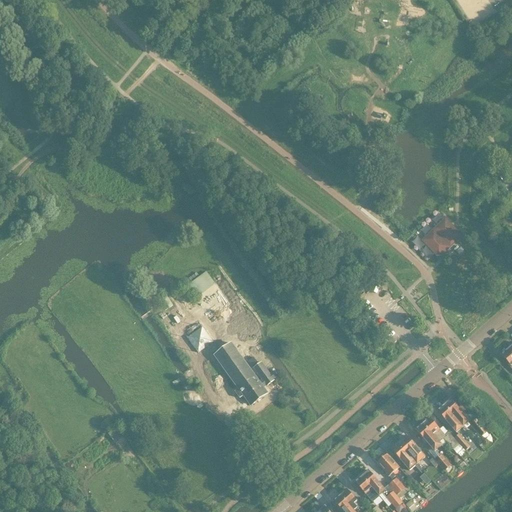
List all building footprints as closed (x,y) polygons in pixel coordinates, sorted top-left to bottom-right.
[(436,256),(441,256),(442,256),(462,237),(445,219),(425,238),(425,244),(436,256)] [(195,298),(214,284),(206,272),(187,287),(180,292),(185,300),(192,294),(195,298)] [(202,308),(206,313),(225,299),(222,294),(202,308)] [(173,306),(166,296),(160,300),(159,302),(165,310),(167,310),(173,306)] [(240,334),(235,338),(238,343),(243,339),(240,334)] [(277,377),(274,372),(270,375),(261,363),(254,369),(262,380),(259,383),(231,344),(215,356),(239,389),(235,392),(240,399),(244,396),(251,406),(267,394),(263,388),(266,386),(274,381),(274,380),(278,377),(277,377)] [(504,353),(501,355),(511,368),(511,354),(508,350),(507,350),(506,350),(504,352),(504,353)] [(444,405),(443,405),(457,422),(458,421),(463,428),(468,433),(471,429),(467,424),(469,422),(460,412),(461,412),(450,399),(448,402),(446,402),(444,403),(444,405)] [(456,433),(463,428),(458,421),(457,422),(443,405),(443,406),(442,406),(440,407),(439,409),(437,411),(456,433)] [(423,424),(422,424),(436,440),(441,447),(443,448),(447,444),(453,451),(459,445),(449,433),(445,437),(429,418),(426,420),(425,420),(423,422),(423,424)] [(473,428),(480,436),(485,431),(475,420),(470,424),(473,427),(473,428)] [(436,440),(422,424),(422,425),(420,424),(418,426),(418,428),(415,430),(426,442),(435,452),(441,447),(436,440)] [(470,447),(459,435),(455,439),(465,451),(470,447)] [(407,437),(399,443),(413,460),(417,465),(425,458),(418,450),(407,437)] [(413,460),(399,443),(391,450),(393,452),(401,462),(406,467),(409,471),(417,465),(413,460)] [(401,462),(393,452),(388,456),(397,467),(400,465),(399,464),(401,462)] [(397,467),(388,456),(387,455),(386,456),(384,456),(381,458),(381,460),(378,464),(392,480),(396,477),(393,474),(399,469),(397,467)] [(442,459),(439,456),(435,460),(437,463),(438,464),(444,472),(451,466),(444,458),(442,459)] [(429,462),(435,468),(438,465),(433,459),(429,462)] [(362,476),(361,477),(379,497),(383,494),(386,491),(384,489),(368,471),(366,473),(364,473),(362,475),(362,476)] [(372,503),(379,497),(361,477),(359,477),(357,479),(357,480),(355,483),(372,503)] [(397,480),(389,487),(398,497),(406,491),(397,480)] [(402,503),(388,486),(384,489),(386,491),(383,494),(396,509),(402,503)] [(341,495),(340,495),(354,511),(357,508),(354,505),(357,502),(346,490),(344,492),(343,492),(341,494),(341,495)] [(354,511),(340,495),(339,496),(338,496),(336,498),(336,499),(333,501),(342,511),(354,511)] [(411,502),(406,506),(411,511),(412,511),(417,509),(411,502)]
